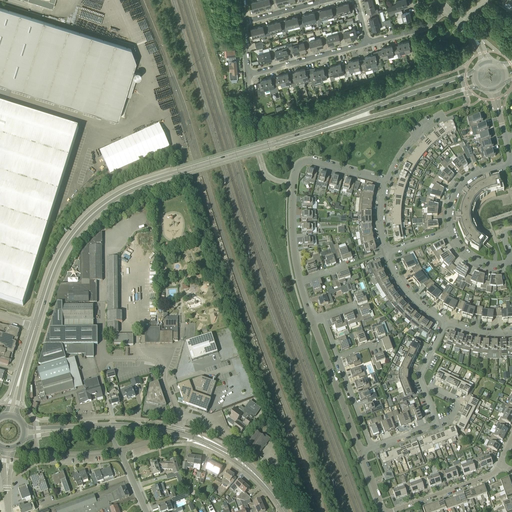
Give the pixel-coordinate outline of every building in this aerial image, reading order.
[(26,0),(28,0),(53,8),(54,3),(49,1),(48,0),(26,0)] [(260,0),(257,1),(259,9),(265,8),(263,0),(260,0)] [(406,0),(399,0),(396,1),(397,5),(386,8),(389,14),(392,13),(395,12),(401,11),(401,8),(408,6),(406,0)] [(259,9),(257,1),(251,2),(254,11),(259,9)] [(130,96),(135,80),(131,78),(136,60),(132,46),(72,27),(44,18),(20,10),(0,3),(0,83),(22,90),(117,120),(125,95),(130,96)] [(337,10),(335,10),(337,18),(339,17),(339,15),(345,13),(342,4),(336,6),(337,10)] [(376,4),(373,4),(366,6),(368,12),(369,12),(370,15),(378,13),(378,11),(376,4)] [(334,18),(337,18),(335,10),(332,11),(331,7),(325,9),(328,18),(333,16),(334,18)] [(87,20),(88,23),(103,18),(101,13),(100,13),(98,9),(96,10),(98,16),(87,20)] [(318,15),(320,22),(321,22),(322,21),(322,19),(328,18),(325,9),(319,11),(320,14),(318,15)] [(402,14),(401,11),(395,12),(397,18),(402,17),(403,21),(411,19),(409,12),(402,14)] [(308,14),(310,22),(316,21),(316,23),(317,23),(320,22),(318,15),(315,15),(314,12),(308,14)] [(371,24),(378,22),(390,19),(386,20),(382,21),(379,12),(378,13),(370,15),(371,18),(369,18),(371,24)] [(311,25),(310,22),(308,14),(302,15),(303,19),(300,19),(302,27),(305,26),(305,27),(311,25)] [(302,27),(300,19),(298,20),(297,17),(291,18),(293,27),(299,25),(299,27),(302,27)] [(283,24),(285,31),(288,31),(294,29),(293,27),(291,18),(285,20),(286,23),(283,24)] [(390,19),(378,22),(371,24),(372,30),(380,28),(379,26),(387,24),(388,26),(391,25),(390,19)] [(282,32),(283,32),(285,31),(283,24),(281,25),(280,21),(274,23),(276,32),(282,30),(282,32)] [(268,36),(271,35),(277,33),(276,32),(274,23),(268,24),(269,28),(266,28),(268,36)] [(257,27),(260,38),(268,36),(266,28),(264,29),(263,26),(257,27)] [(251,29),(253,36),(254,40),(260,38),(257,27),(251,29)] [(343,30),(340,30),(342,38),(345,37),(345,40),(352,39),(349,30),(348,28),(343,29),(343,30)] [(349,30),(352,39),(357,37),(355,29),(349,30)] [(342,38),(340,30),(338,31),(337,31),(332,33),(335,43),(340,42),(339,38),(342,38)] [(325,42),(328,42),(328,45),(335,43),(332,33),(332,32),(326,33),(326,34),(323,35),(325,42)] [(323,35),(320,36),(321,38),(315,39),(317,48),(323,46),(322,43),(325,42),(323,35)] [(317,48),(315,39),(309,41),(309,39),(306,40),(308,47),(310,46),(311,50),(317,48)] [(304,42),(298,44),(300,53),(306,51),(305,48),(308,47),(306,40),(303,40),(304,42)] [(404,49),(405,53),(410,51),(410,50),(414,49),(412,42),(409,43),(409,41),(403,42),(405,48),(404,49)] [(395,47),(397,54),(398,58),(402,57),(401,54),(405,53),(404,49),(405,48),(403,42),(398,44),(399,46),(395,47)] [(287,47),(281,49),(283,57),(289,56),(288,52),(291,51),(289,44),(286,45),(287,47)] [(300,53),(298,44),(292,45),(292,44),(289,44),(291,51),(293,51),(294,54),(300,53)] [(392,45),(387,47),(388,53),(387,53),(388,57),(389,60),(398,58),(397,54),(395,47),(392,48),(392,45)] [(378,51),(380,58),(383,58),(383,59),(388,57),(387,53),(388,53),(387,47),(381,48),(382,50),(378,51)] [(283,57),(281,49),(275,50),(275,48),(272,49),(274,59),(277,58),(277,59),(283,57)] [(272,49),(271,49),(269,50),(269,52),(264,53),(266,62),(272,60),(274,59),(272,49)] [(377,65),(376,63),(381,62),(380,58),(378,51),(375,52),(375,54),(370,56),(371,61),(371,62),(372,66),(377,65)] [(264,53),(258,55),(260,63),(266,62),(264,53)] [(373,69),(372,66),(371,62),(371,61),(370,56),(365,57),(365,59),(362,60),(363,67),(365,71),(373,69)] [(360,68),(363,67),(362,60),(359,61),(358,59),(353,60),(355,66),(354,66),(355,71),(360,69),(360,68)] [(238,79),(236,60),(231,61),(231,63),(229,64),(229,66),(230,71),(229,71),(230,80),(238,79)] [(351,75),(350,72),(355,71),(354,66),(355,66),(353,60),(348,62),(348,64),(345,65),(347,72),(348,76),(351,75)] [(338,71),(339,75),(344,74),(345,77),(348,76),(347,72),(345,65),(341,66),(340,64),(335,65),(337,71),(338,71)] [(337,71),(335,65),(330,66),(330,69),(328,69),(330,76),(331,81),(335,80),(334,76),(339,75),(338,71),(337,71)] [(323,68),(318,70),(320,75),(321,75),(322,79),(327,78),(327,77),(330,76),(328,69),(324,70),(323,68)] [(302,76),(303,80),(304,83),(312,81),(309,70),(305,71),(305,69),(300,70),(301,76),(302,76)] [(323,83),(322,79),(321,75),(320,75),(318,70),(315,70),(315,69),(313,70),(313,69),(309,70),(312,81),(313,85),(323,83)] [(304,83),(303,80),(302,76),(301,76),(300,70),(294,71),(295,74),(292,74),(294,82),(295,85),(295,86),(304,83)] [(295,85),(294,82),(292,74),(288,75),(288,73),(283,74),(284,80),(285,80),(286,85),(287,88),(295,85)] [(278,78),(275,79),(277,86),(281,85),(281,86),(286,85),(285,80),(284,80),(283,74),(277,76),(278,78)] [(268,85),(269,89),(270,93),(278,91),(277,86),(275,79),(271,80),(271,78),(266,79),(267,85),(268,85)] [(264,90),(269,89),(268,85),(267,85),(266,79),(260,80),(261,83),(257,84),(258,96),(265,95),(264,90)] [(0,298),(23,306),(79,129),(0,104),(0,298)] [(480,126),(480,125),(479,123),(483,122),(483,121),(482,121),(481,116),(471,118),(472,122),(468,123),(470,128),(477,126),(480,126)] [(447,125),(446,125),(451,133),(456,131),(455,128),(456,128),(454,124),(453,125),(452,122),(447,125)] [(100,151),(110,174),(170,147),(159,124),(100,151)] [(486,134),(486,133),(485,130),(488,130),(488,129),(489,129),(488,129),(487,124),(480,125),(480,126),(477,126),(478,130),(476,130),(477,136),(479,135),(486,134)] [(446,136),(451,133),(446,125),(442,128),(446,136)] [(442,139),(446,136),(442,128),(437,131),(442,139)] [(437,131),(432,135),(438,142),(442,139),(437,131),(436,131),(437,131)] [(488,143),(488,142),(487,139),(491,139),(491,138),(489,133),(486,133),(486,134),(479,135),(480,139),(478,139),(479,145),(482,144),(488,143)] [(433,145),(438,142),(432,135),(428,138),(427,138),(433,145)] [(427,139),(423,142),(430,149),(433,145),(427,138),(427,139)] [(491,141),(488,142),(488,143),(482,144),(482,148),(480,148),(481,154),(484,153),(490,151),(489,148),(493,147),(494,147),(494,146),(493,146),(491,141)] [(426,153),(430,149),(423,142),(419,146),(426,153)] [(419,147),(416,151),(422,157),(426,153),(419,146),(419,147)] [(461,158),(457,160),(463,169),(467,166),(465,160),(468,159),(468,160),(471,158),(470,157),(469,153),(465,147),(462,148),(464,152),(459,154),(461,158)] [(484,153),(485,157),(482,157),(483,160),(495,156),(494,150),(490,151),(484,153)] [(412,155),(419,161),(422,157),(416,151),(412,155)] [(419,161),(412,155),(412,156),(409,160),(416,165),(419,161)] [(451,160),(450,161),(447,158),(444,161),(452,170),(455,167),(459,172),(463,169),(457,160),(454,163),(451,160)] [(405,165),(414,170),(416,165),(409,160),(406,165),(405,165)] [(452,170),(444,161),(440,164),(445,170),(442,173),(451,180),(454,176),(450,172),(452,170)] [(414,170),(405,165),(406,165),(403,171),(411,175),(414,170)] [(314,170),(313,170),(312,169),(312,170),(308,169),(307,169),(306,173),(307,173),(305,179),(310,180),(309,183),(314,184),(317,174),(314,173),(314,170)] [(437,175),(434,180),(441,184),(442,181),(447,184),(451,180),(442,173),(439,171),(437,175)] [(327,174),(326,174),(321,172),(321,173),(319,172),(318,176),(319,177),(318,182),(322,184),(321,187),(327,188),(329,177),(326,176),(327,174)] [(399,178),(408,182),(410,177),(402,173),(399,178)] [(339,177),(338,177),(338,176),(337,177),(333,176),(332,176),(331,180),(332,180),(330,186),(334,187),(334,190),(339,192),(342,181),(339,180),(339,177)] [(502,189),(501,184),(499,176),(492,178),(492,179),(490,179),(489,177),(484,178),(485,181),(483,181),(482,181),(475,185),(485,200),(492,197),(495,196),(494,191),(496,191),(502,189)] [(399,179),(397,184),(406,187),(408,182),(399,178),(399,179)] [(352,181),(350,181),(350,180),(350,179),(350,180),(346,179),(345,180),(344,179),(343,183),(344,184),(343,190),(347,191),(346,194),(351,195),(354,185),(351,184),(352,181)] [(432,190),(442,195),(444,190),(439,187),(441,184),(434,180),(431,185),(434,186),(432,190)] [(365,186),(363,193),(373,195),(375,189),(369,187),(369,186),(366,185),(366,186),(365,186)] [(485,200),(475,185),(469,190),(467,192),(465,190),(462,195),(464,197),(463,198),(462,198),(460,206),(477,211),(480,205),(485,200)] [(440,199),(442,195),(432,190),(431,195),(427,194),(426,199),(434,201),(434,198),(440,199)] [(361,192),(360,199),(372,201),(373,198),(374,195),(373,195),(363,193),(361,192)] [(305,197),(305,200),(302,200),(302,202),(301,202),(302,202),(302,206),(303,207),(302,208),(307,208),(307,207),(313,207),(313,203),(316,203),(316,197),(305,197)] [(418,201),(425,204),(428,205),(427,209),(438,211),(438,206),(433,204),(434,201),(426,199),(419,197),(418,201)] [(360,199),(359,206),(371,207),(372,207),(372,204),(373,201),(372,201),(360,199)] [(477,211),(460,206),(457,214),(458,214),(458,216),(455,216),(456,222),(458,222),(459,224),(458,224),(461,232),(477,225),(476,218),(477,211)] [(432,219),(431,216),(437,216),(438,211),(427,209),(427,214),(424,214),(424,220),(432,219)] [(305,210),(305,214),(302,214),(302,215),(301,215),(301,216),(302,216),(302,220),(302,221),(307,221),(307,220),(313,220),(313,216),(316,216),(316,210),(305,210)] [(424,220),(419,220),(412,220),(412,225),(415,225),(415,226),(424,225),(427,225),(428,229),(427,229),(427,230),(430,229),(430,230),(434,229),(434,228),(438,228),(437,222),(432,222),(432,219),(424,220)] [(305,223),(305,227),(302,227),(302,228),(301,228),(301,229),(302,229),(302,233),(302,234),(307,234),(307,233),(313,233),(313,229),(316,229),(316,223),(305,223)] [(484,240),(481,237),(477,235),(481,231),(477,225),(461,232),(464,239),(465,239),(466,241),(464,243),(467,246),(468,247),(470,245),(471,247),(478,251),(482,246),(484,240)] [(359,233),(360,240),(373,237),(373,235),(372,231),(359,233)] [(103,281),(102,270),(102,246),(102,235),(100,235),(89,245),(83,255),(83,282),(81,282),(80,284),(80,286),(62,285),(58,293),(58,303),(62,303),(93,303),(93,295),(96,295),(96,288),(97,288),(97,281),(103,281)] [(305,237),(305,240),(302,241),(303,247),(304,248),(308,248),(308,246),(314,246),(313,241),(316,241),(316,236),(305,237)] [(362,246),(364,246),(374,243),(375,243),(374,240),(374,241),(373,237),(360,240),(362,246)] [(430,248),(435,257),(442,252),(440,250),(445,247),(443,242),(439,243),(438,242),(434,244),(435,245),(433,246),(430,248)] [(376,249),(374,243),(364,246),(366,252),(367,252),(367,253),(370,252),(370,251),(376,249)] [(346,248),(340,250),(338,244),(334,246),(336,252),(336,253),(338,259),(341,258),(343,262),(352,259),(351,254),(349,255),(346,248)] [(443,255),(442,252),(435,257),(438,261),(441,259),(443,263),(452,256),(448,252),(443,255)] [(338,259),(336,253),(325,256),(327,262),(325,263),(327,268),(336,264),(335,260),(338,259)] [(316,266),(322,264),(319,255),(312,257),(314,260),(306,263),(308,268),(306,269),(308,274),(317,271),(316,266)] [(402,262),(404,267),(413,262),(411,257),(410,257),(409,255),(406,256),(407,258),(403,261),(403,262),(402,262)] [(444,269),(449,272),(454,266),(451,264),(455,260),(452,256),(443,263),(442,264),(446,267),(444,269)] [(108,333),(109,333),(114,333),(114,337),(114,344),(125,344),(125,346),(133,346),(133,335),(128,335),(117,335),(117,323),(122,323),(122,312),(118,312),(117,257),(107,258),(108,333)] [(382,267),(381,265),(380,261),(374,263),(374,262),(369,264),(373,275),(382,270),(381,267),(382,267)] [(413,268),(415,272),(421,268),(419,265),(416,266),(413,262),(404,267),(406,271),(407,271),(408,270),(408,271),(413,268)] [(454,266),(449,272),(453,276),(455,273),(458,276),(464,267),(460,264),(456,268),(454,266)] [(464,267),(458,276),(462,278),(461,281),(466,284),(469,276),(466,275),(469,270),(464,267)] [(416,284),(424,277),(427,275),(423,270),(423,271),(421,268),(415,272),(417,275),(413,278),(414,279),(413,280),(416,284)] [(386,275),(385,274),(383,270),(382,270),(373,275),(378,284),(386,279),(385,276),(386,275)] [(346,282),(345,279),(351,277),(348,271),(337,275),(339,279),(335,281),(337,287),(338,289),(338,288),(340,288),(341,288),(340,284),(346,282)] [(469,276),(466,284),(471,286),(472,283),(476,284),(480,274),(475,272),(472,278),(469,276)] [(480,274),(476,284),(481,285),(480,289),(486,290),(487,282),(484,281),(485,276),(480,274)] [(487,282),(486,290),(485,292),(491,293),(492,287),(496,287),(496,277),(491,276),(490,282),(487,282)] [(424,277),(416,284),(419,288),(419,287),(420,286),(420,287),(424,284),(427,287),(432,282),(430,279),(427,281),(424,277)] [(496,277),(496,287),(501,287),(501,290),(507,290),(505,281),(505,282),(502,282),(501,277),(496,277)] [(391,284),(390,282),(387,278),(386,279),(378,284),(383,293),(391,287),(389,284),(391,284)] [(315,294),(322,291),(320,286),(322,285),(320,280),(311,283),(315,294)] [(430,298),(437,290),(439,288),(435,284),(432,282),(427,287),(430,289),(427,294),(428,294),(427,295),(426,295),(430,298)] [(347,286),(341,288),(340,288),(342,295),(349,292),(347,286)] [(396,292),(395,290),(392,286),(391,287),(383,293),(389,301),(396,295),(395,292),(396,292)] [(334,294),(335,294),(334,290),(327,292),(329,296),(318,300),(321,306),(328,304),(328,306),(333,304),(331,298),(335,297),(334,294)] [(439,297),(442,299),(446,293),(443,291),(441,294),(437,290),(430,298),(434,301),(435,300),(435,301),(439,297)] [(367,303),(366,298),(364,298),(362,293),(354,295),(358,306),(367,303)] [(446,293),(442,299),(446,301),(443,306),(444,306),(443,307),(447,310),(452,300),(454,298),(449,295),(446,293)] [(400,296),(398,297),(396,295),(389,301),(395,309),(402,302),(403,302),(404,301),(400,296)] [(456,306),(459,308),(462,302),(459,300),(457,303),(452,300),(447,310),(452,312),(452,311),(453,311),(456,306)] [(410,308),(407,305),(406,304),(405,305),(403,302),(402,302),(395,309),(402,316),(409,309),(410,308)] [(462,316),(467,318),(470,308),(470,305),(465,303),(462,302),(459,308),(463,310),(462,315),(463,315),(462,316)] [(474,313),(478,314),(479,307),(480,302),(476,302),(475,309),(470,308),(467,318),(471,319),(471,317),(472,318),(474,313)] [(62,320),(93,320),(93,305),(62,305),(62,303),(58,303),(57,303),(38,365),(41,366),(66,359),(65,354),(85,354),(85,357),(94,357),(94,345),(98,345),(97,328),(63,328),(62,320)] [(358,315),(360,322),(371,318),(369,312),(371,312),(369,307),(359,310),(361,314),(358,315)] [(479,307),(478,314),(482,314),(481,319),(482,320),(482,321),(487,322),(488,311),(482,311),(483,308),(479,307)] [(413,310),(412,311),(409,309),(402,316),(410,323),(416,315),(416,316),(417,314),(413,310)] [(493,315),(497,316),(497,309),(494,309),(493,312),(488,311),(487,322),(492,322),(492,321),(493,321),(493,315)] [(497,309),(497,316),(501,315),(502,320),(503,320),(503,322),(508,321),(507,311),(501,312),(501,309),(497,309)] [(343,316),(345,320),(345,321),(347,320),(349,326),(360,322),(358,315),(354,317),(353,312),(343,316)] [(178,341),(178,323),(178,320),(170,320),(170,323),(167,323),(167,314),(163,314),(164,330),(162,330),(162,324),(159,324),(159,328),(157,328),(157,323),(149,323),(149,328),(145,328),(145,344),(173,344),(173,342),(178,341)] [(425,320),(421,317),(420,316),(419,317),(416,316),(416,315),(410,323),(418,329),(424,321),(425,320)] [(347,326),(345,321),(345,320),(341,321),(340,317),(330,320),(332,325),(334,325),(336,330),(347,326)] [(433,325),(429,322),(427,321),(427,323),(424,321),(418,329),(428,335),(431,331),(430,330),(433,325)] [(381,323),(371,327),(373,333),(376,332),(378,338),(385,335),(382,327),(381,323)] [(0,363),(7,366),(18,331),(0,324),(0,363)] [(362,330),(352,334),(355,340),(358,339),(360,345),(367,342),(364,334),(363,334),(362,330)] [(452,347),(452,345),(455,338),(456,335),(455,335),(452,334),(451,336),(446,334),(444,341),(447,342),(446,345),(452,347)] [(212,336),(186,344),(192,363),(218,355),(212,336)] [(347,340),(345,336),(339,339),(340,342),(339,342),(341,346),(340,347),(342,351),(349,349),(346,340),(347,340)] [(459,339),(455,338),(452,345),(455,346),(455,348),(460,350),(461,349),(463,340),(464,337),(464,338),(460,336),(459,339)] [(393,350),(388,338),(382,340),(386,352),(393,350)] [(463,340),(461,349),(464,350),(464,351),(470,352),(470,350),(472,342),(472,339),(472,340),(468,339),(467,341),(463,340)] [(418,353),(420,348),(421,349),(421,348),(417,346),(419,343),(416,341),(412,340),(411,343),(412,344),(410,349),(418,353)] [(472,342),(470,350),(473,350),(473,353),(479,353),(480,344),(481,341),(480,341),(476,340),(476,343),(472,342)] [(480,344),(479,353),(482,354),(488,354),(488,352),(489,344),(489,341),(489,342),(485,342),(485,344),(480,344)] [(502,344),(497,345),(498,352),(498,355),(498,356),(501,356),(501,357),(507,357),(507,352),(506,344),(506,341),(506,342),(502,342),(502,344)] [(489,344),(488,352),(491,352),(491,355),(498,355),(498,352),(497,345),(497,342),(493,342),(493,344),(489,344)] [(418,353),(410,349),(408,354),(415,358),(418,353),(419,354),(419,353),(418,353)] [(371,359),(374,366),(375,365),(377,371),(382,369),(379,363),(385,360),(383,354),(374,357),(374,358),(371,359)] [(416,358),(415,358),(408,354),(405,359),(413,363),(415,358),(416,359),(416,358)] [(356,360),(355,356),(345,360),(348,367),(348,366),(354,364),(355,367),(361,365),(359,359),(356,360)] [(38,368),(41,380),(35,381),(36,384),(41,401),(47,400),(46,397),(75,389),(75,388),(83,386),(75,357),(38,368)] [(411,368),(413,363),(414,363),(413,363),(405,359),(403,364),(411,368)] [(412,368),(411,368),(403,364),(400,369),(408,372),(410,368),(411,368),(412,368)] [(359,368),(350,372),(352,378),(353,378),(352,378),(358,376),(359,379),(366,376),(363,371),(361,372),(359,368)] [(436,380),(440,382),(446,370),(444,369),(443,373),(439,371),(435,379),(435,380),(435,379),(437,380),(436,380)] [(448,371),(446,370),(440,382),(446,385),(450,377),(446,375),(448,371)] [(450,387),(451,387),(457,376),(455,375),(453,379),(450,377),(446,385),(450,387)] [(459,377),(457,376),(451,387),(453,388),(457,390),(461,382),(457,380),(459,377)] [(207,413),(209,408),(207,407),(216,382),(201,377),(189,382),(189,383),(178,387),(179,390),(181,390),(181,391),(180,392),(183,400),(179,402),(198,409),(198,410),(207,413)] [(138,378),(131,380),(133,387),(140,384),(138,378)] [(86,391),(100,387),(97,379),(84,383),(86,391)] [(364,380),(354,383),(357,390),(357,389),(362,387),(363,390),(370,388),(368,382),(365,383),(364,380)] [(402,388),(410,385),(411,385),(411,384),(410,385),(408,380),(400,383),(402,388)] [(457,390),(462,393),(468,381),(466,380),(464,384),(461,382),(457,390)] [(470,382),(468,381),(462,393),(466,395),(467,395),(467,396),(471,388),(468,386),(470,382)] [(166,406),(158,383),(158,382),(150,385),(146,403),(158,406),(160,406),(161,408),(166,406)] [(404,393),(412,390),(413,390),(413,389),(412,390),(410,385),(402,388),(404,393)] [(125,392),(122,393),(123,397),(126,396),(128,400),(131,399),(131,398),(135,397),(131,386),(125,389),(126,391),(124,392),(125,392)] [(102,397),(100,388),(100,387),(86,391),(77,394),(80,404),(91,401),(90,396),(95,394),(97,398),(102,397)] [(414,395),(412,390),(404,393),(400,395),(403,402),(411,399),(410,397),(414,395),(415,395),(414,395)] [(119,393),(118,391),(117,392),(114,393),(113,392),(110,393),(110,394),(109,394),(110,399),(112,405),(119,403),(118,400),(120,400),(120,398),(120,397),(120,396),(119,396),(119,394),(119,393)] [(375,393),(372,394),(369,395),(368,391),(358,395),(361,402),(361,401),(367,399),(368,402),(374,400),(378,398),(375,393)] [(468,403),(479,408),(480,407),(477,405),(479,402),(471,398),(470,398),(471,399),(470,400),(468,403)] [(236,424),(233,429),(241,435),(245,429),(245,428),(246,427),(248,429),(253,422),(252,421),(254,418),(255,418),(261,410),(250,403),(244,411),(240,408),(238,411),(235,409),(232,414),(233,415),(229,420),(236,424)] [(372,403),(363,407),(365,414),(366,413),(365,413),(371,411),(372,414),(379,412),(376,406),(374,407),(372,403)] [(468,403),(466,408),(474,412),(475,409),(478,410),(479,408),(468,403)] [(413,405),(408,407),(412,417),(415,415),(417,421),(422,419),(418,409),(415,410),(413,405)] [(501,409),(503,410),(503,411),(501,414),(504,415),(511,419),(511,412),(511,409),(506,406),(503,405),(501,409)] [(409,418),(412,417),(408,407),(403,408),(405,414),(402,415),(406,425),(411,423),(409,418)] [(464,411),(463,413),(475,419),(476,417),(472,415),(474,412),(466,408),(464,411)] [(401,427),(406,425),(402,415),(399,416),(397,411),(392,413),(396,423),(399,421),(401,427)] [(393,424),(396,423),(392,413),(387,414),(389,420),(386,421),(390,431),(395,429),(393,424)] [(463,414),(461,418),(469,422),(470,419),(474,421),(475,419),(463,413),(463,414)] [(510,425),(511,421),(511,419),(504,415),(503,418),(501,417),(498,422),(504,425),(505,423),(510,425)] [(384,433),(390,431),(386,421),(383,422),(381,417),(376,419),(380,429),(382,428),(384,433)] [(458,423),(469,428),(470,426),(468,425),(469,422),(461,418),(458,423)] [(377,430),(380,429),(376,419),(371,420),(373,426),(370,427),(373,437),(379,435),(377,430)] [(496,431),(505,436),(508,430),(503,428),(504,425),(498,422),(496,427),(498,428),(496,431)] [(468,430),(469,428),(458,423),(457,426),(456,427),(464,431),(466,428),(468,430)] [(450,431),(454,442),(456,442),(455,438),(458,437),(455,429),(453,429),(450,431)] [(258,456),(270,439),(266,435),(264,437),(255,431),(245,445),(244,445),(245,446),(246,448),(245,449),(252,455),(254,453),(258,456)] [(446,432),(445,433),(448,441),(451,440),(452,443),(454,442),(450,431),(446,432)] [(502,441),(505,436),(496,431),(495,434),(493,433),(490,438),(496,441),(497,439),(502,441)] [(445,442),(448,441),(445,433),(443,433),(439,435),(443,446),(446,445),(445,442)] [(436,436),(434,437),(437,445),(441,444),(442,446),(443,446),(439,435),(436,436)] [(435,446),(437,445),(434,437),(433,437),(429,438),(433,449),(433,448),(434,449),(436,449),(435,446)] [(486,440),(489,441),(488,443),(490,444),(488,447),(497,452),(500,446),(495,444),(496,441),(490,438),(488,437),(486,440)] [(426,440),(424,441),(427,451),(433,449),(429,438),(425,440),(426,440)] [(422,453),(427,451),(424,441),(423,441),(422,441),(418,442),(422,453)] [(412,445),(415,455),(421,453),(417,443),(412,445),(413,445),(412,445)] [(410,446),(406,447),(410,457),(415,455),(412,445),(410,446)] [(402,449),(401,449),(404,457),(406,456),(407,459),(410,458),(409,458),(410,457),(406,447),(402,449)] [(399,450),(396,451),(400,462),(401,461),(400,459),(404,457),(401,449),(399,450)] [(392,453),(391,453),(394,461),(396,460),(397,463),(400,462),(396,451),(392,452),(392,453)] [(492,451),(491,454),(489,453),(483,455),(487,467),(493,465),(491,460),(494,459),(497,454),(492,451)] [(394,461),(391,453),(389,454),(389,453),(385,455),(390,467),(392,466),(390,462),(394,461)] [(380,457),(384,469),(390,467),(385,455),(382,456),(380,457)] [(477,467),(480,466),(481,469),(487,467),(483,455),(478,457),(477,458),(475,459),(477,467)] [(183,463),(182,470),(187,471),(187,468),(190,469),(190,464),(194,465),(195,457),(188,456),(187,463),(183,463)] [(193,469),(197,469),(197,470),(200,470),(200,466),(202,458),(195,457),(194,465),(193,469)] [(167,480),(172,478),(181,476),(175,459),(170,460),(171,463),(166,462),(166,463),(157,463),(157,462),(150,464),(154,476),(160,474),(159,469),(173,470),(174,474),(166,476),(167,480)] [(466,461),(467,465),(470,473),(476,471),(474,468),(477,467),(475,459),(471,460),(471,459),(466,461)] [(206,469),(212,472),(216,465),(210,461),(206,469)] [(272,477),(277,476),(270,468),(269,469),(263,463),(261,466),(272,477)] [(464,475),(470,473),(467,465),(461,467),(461,464),(457,465),(460,473),(463,472),(464,475)] [(216,465),(212,472),(219,476),(222,468),(216,465)] [(450,471),(453,479),(458,477),(457,474),(460,473),(457,465),(454,466),(455,469),(450,471)] [(105,478),(109,477),(109,478),(113,477),(110,468),(102,471),(103,472),(101,473),(100,471),(94,473),(95,475),(97,482),(98,482),(103,480),(102,476),(104,476),(105,478)] [(447,481),(453,479),(450,471),(444,473),(443,470),(440,471),(443,479),(446,478),(447,481)] [(75,482),(76,482),(78,488),(83,486),(82,482),(88,480),(85,471),(78,473),(77,473),(77,474),(75,475),(75,474),(72,475),(75,482)] [(221,481),(219,480),(216,485),(219,487),(221,484),(222,483),(223,484),(229,488),(236,479),(233,477),(234,476),(228,471),(223,478),(221,481)] [(383,475),(385,481),(394,478),(391,471),(383,475)] [(433,477),(436,485),(441,483),(440,480),(443,479),(440,471),(437,473),(438,475),(433,477)] [(55,486),(62,483),(65,494),(70,492),(63,472),(60,473),(61,474),(59,475),(59,474),(52,476),(55,486)] [(34,489),(39,487),(41,493),(48,490),(43,475),(39,477),(38,474),(38,475),(31,478),(34,485),(33,485),(34,489)] [(423,478),(426,485),(429,484),(430,487),(436,485),(433,477),(427,479),(426,476),(423,478)] [(415,483),(418,492),(424,489),(423,486),(426,485),(423,478),(420,479),(421,481),(415,483)] [(493,486),(494,488),(510,483),(508,479),(509,479),(508,478),(500,481),(501,483),(493,486)] [(237,487),(240,490),(245,484),(240,480),(232,489),(234,490),(237,487)] [(413,494),(418,492),(415,483),(410,485),(409,483),(406,484),(409,491),(412,490),(413,494)] [(153,495),(165,491),(164,487),(163,484),(155,487),(155,488),(151,489),(153,495)] [(240,500),(244,502),(250,500),(249,500),(251,499),(245,494),(250,489),(245,484),(240,490),(242,493),(240,496),(237,499),(240,500)] [(398,489),(401,498),(407,496),(406,492),(409,491),(406,484),(403,485),(404,487),(398,489)] [(31,501),(30,498),(31,497),(27,486),(18,489),(22,499),(25,498),(26,502),(31,501)] [(487,494),(484,486),(479,488),(484,502),(485,502),(483,496),(487,494)] [(56,511),(97,511),(100,511),(104,510),(110,508),(109,504),(119,500),(120,501),(129,497),(125,488),(115,492),(115,493),(106,496),(106,497),(96,501),(94,496),(56,509),(56,511)] [(484,502),(479,488),(474,490),(477,498),(480,496),(483,503),(484,502)] [(499,498),(511,493),(511,488),(504,491),(505,495),(499,497),(499,498)] [(401,498),(398,489),(393,491),(392,489),(389,490),(391,496),(394,495),(396,500),(401,498)] [(156,502),(169,497),(169,496),(170,496),(167,490),(165,491),(153,495),(156,502)] [(477,498),(474,490),(469,492),(474,506),(475,506),(473,499),(477,498)] [(474,506),(469,492),(463,493),(464,495),(466,502),(467,501),(470,500),(473,506),(474,506)] [(502,503),(511,501),(511,500),(511,493),(499,498),(500,500),(506,498),(507,501),(502,503)] [(459,497),(464,511),(466,511),(464,507),(468,506),(467,501),(466,502),(464,495),(459,497)] [(464,511),(459,497),(454,499),(457,507),(461,506),(463,511),(464,511)] [(256,509),(263,505),(260,499),(253,503),(249,505),(250,507),(254,506),(256,509)] [(447,511),(444,503),(443,501),(438,502),(441,511),(442,511),(442,510),(446,509),(447,511)] [(453,511),(449,501),(444,503),(447,511),(451,509),(451,511),(453,511)] [(498,511),(511,505),(511,504),(511,501),(502,503),(504,507),(497,509),(498,511)] [(163,511),(168,510),(172,509),(170,503),(166,504),(165,504),(162,505),(162,506),(158,507),(160,511),(163,511)]
